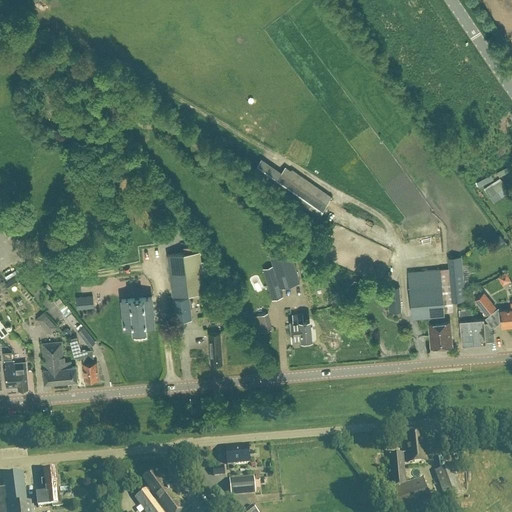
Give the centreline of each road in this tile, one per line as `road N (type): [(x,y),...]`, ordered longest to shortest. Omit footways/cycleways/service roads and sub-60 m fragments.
road 1 (track): [(423,365),(396,234),(373,213),(55,28),(0,20)]
road 2 (tertiary): [(0,403),(511,358)]
road 3 (unclassified): [(0,464),(511,421)]
